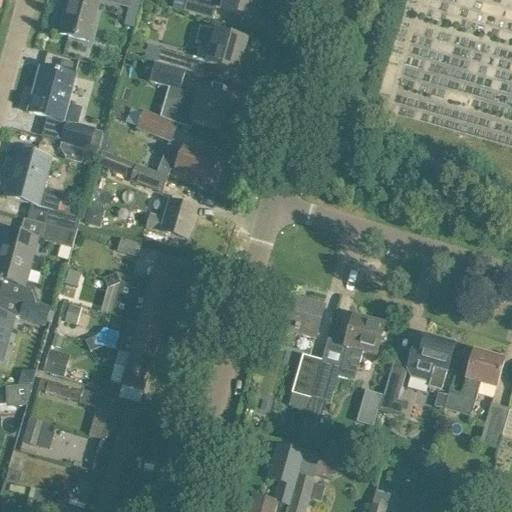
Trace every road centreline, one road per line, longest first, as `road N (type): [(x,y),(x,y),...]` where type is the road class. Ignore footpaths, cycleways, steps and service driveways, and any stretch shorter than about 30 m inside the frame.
road 1 (unclassified): [(183,511),(269,201)]
road 2 (residential): [(511,270),(269,201)]
road 3 (unclassified): [(269,201),(326,0)]
